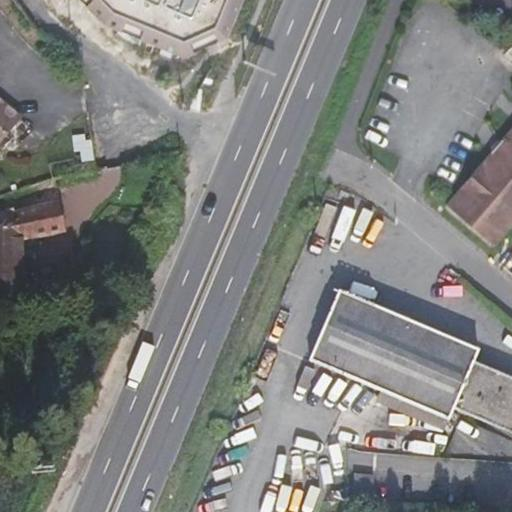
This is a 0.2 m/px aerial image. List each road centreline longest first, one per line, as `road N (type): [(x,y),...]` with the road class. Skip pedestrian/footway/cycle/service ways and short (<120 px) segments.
road 1 (primary): [(137,511),(350,0)]
road 2 (primary): [(301,0),(92,511)]
road 3 (unknown): [(433,232),(411,289),(337,285),(328,296),(253,511)]
road 4 (residential): [(325,157),(395,200),(511,297)]
